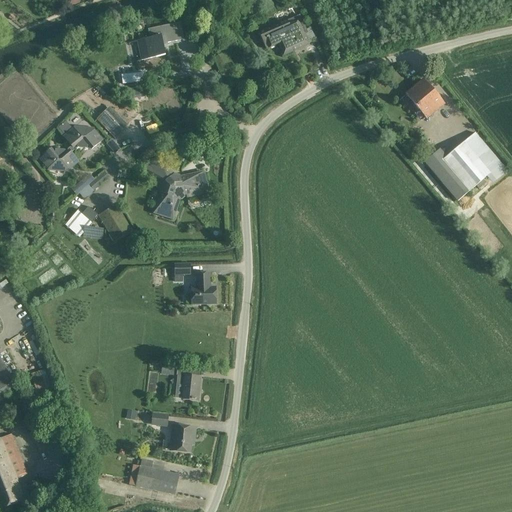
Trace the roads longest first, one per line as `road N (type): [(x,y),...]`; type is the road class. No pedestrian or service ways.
road 1 (unclassified): [(212,511),(236,408),(244,171),(256,134)]
road 2 (unclassified): [(256,134),(327,82),(511,31)]
road 3 (unclassified): [(210,106),(108,168)]
